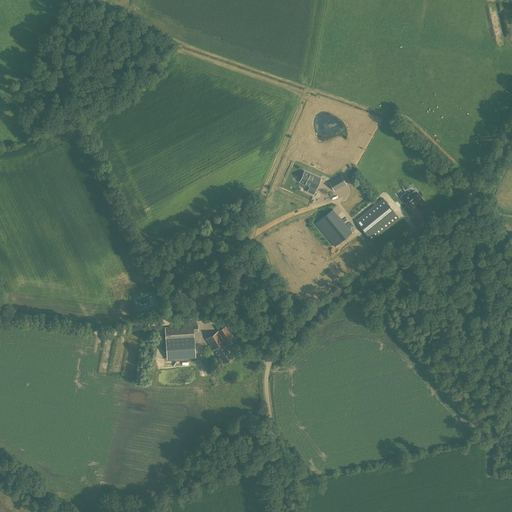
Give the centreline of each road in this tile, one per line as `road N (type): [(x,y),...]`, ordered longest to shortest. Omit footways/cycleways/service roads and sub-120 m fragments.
road 1 (tertiary): [(268,367),(278,345),(369,264),(476,188),(511,130)]
road 2 (unclassified): [(102,333),(170,320),(231,322),(268,367)]
road 3 (tertiary): [(282,511),(268,367)]
